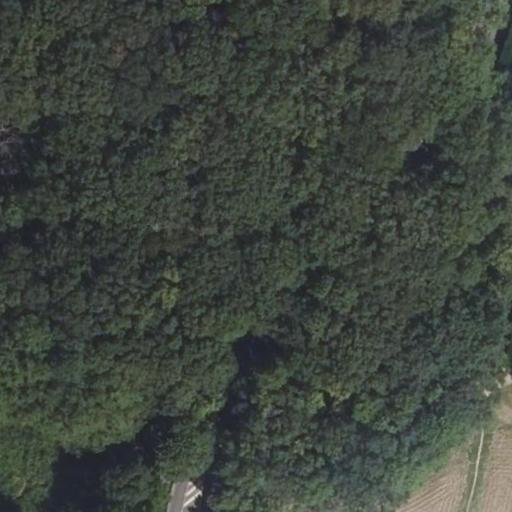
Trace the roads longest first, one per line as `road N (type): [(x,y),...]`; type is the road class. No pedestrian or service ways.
road 1 (tertiary): [(500,0),(453,101),(298,283),(224,385)]
road 2 (track): [(498,376),(511,224)]
road 3 (track): [(498,376),(482,412),(467,511)]
road 4 (tertiary): [(224,385),(175,511)]
road 5 (tertiary): [(207,511),(224,385)]
